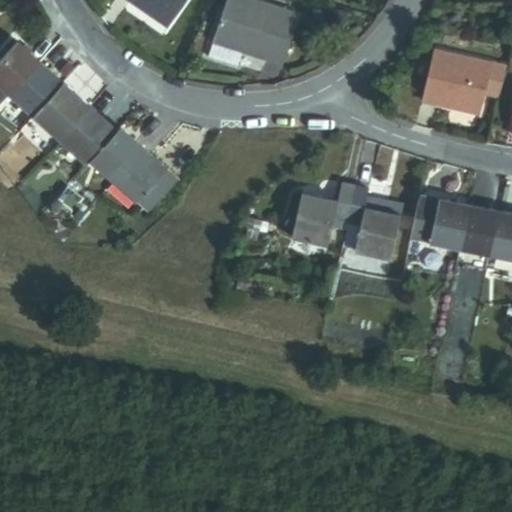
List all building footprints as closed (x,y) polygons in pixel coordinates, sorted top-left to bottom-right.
[(128,0),(169,28),(188,0),(128,0)] [(267,59),(269,54),(282,18),(284,11),(251,0),(226,0),(213,41),(267,59)] [(282,18),(297,23),(299,16),(284,11),(282,18)] [(269,54),(285,59),(297,23),(282,18),(269,54)] [(0,87),(10,97),(40,64),(17,43),(0,61),(0,87)] [(423,102),(480,114),(484,93),(490,63),(434,52),(423,102)] [(267,59),(283,65),(285,59),(269,54),(267,59)] [(504,66),(490,63),(484,93),(498,96),(504,66)] [(10,97),(32,117),(62,84),(40,64),(10,97)] [(58,140),(88,107),(62,84),(32,117),(58,140)] [(0,107),(10,97),(0,87),(0,107)] [(85,165),(88,161),(115,132),(88,107),(58,140),(85,165)] [(88,161),(112,182),(142,149),(119,127),(115,132),(88,161)] [(135,203),(141,196),(165,170),(142,149),(112,182),(135,203)] [(179,182),(165,170),(141,196),(155,209),(179,182)] [(335,220),(346,223),(354,188),(343,185),(338,203),(303,195),(294,239),(328,246),(335,220)] [(391,260),(402,217),(366,209),(370,191),(354,188),(346,223),(361,226),(356,252),(391,260)] [(412,238),(432,242),(441,198),(422,194),(412,238)] [(149,216),(155,209),(141,196),(135,203),(149,216)] [(460,248),(470,205),(441,198),(432,242),(460,248)] [(460,248),(491,255),(500,211),(470,205),(460,248)] [(511,259),(511,213),(500,211),(491,255),(511,259)]
